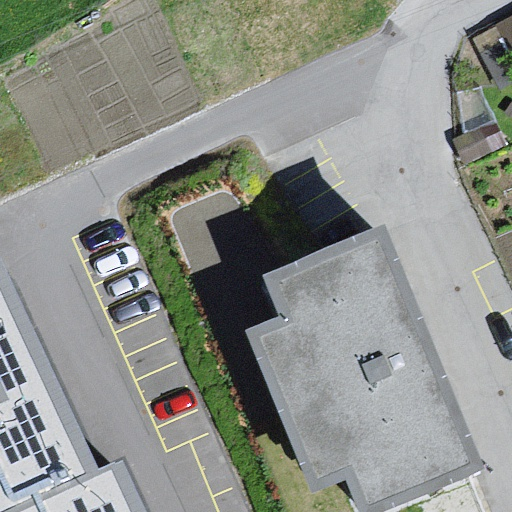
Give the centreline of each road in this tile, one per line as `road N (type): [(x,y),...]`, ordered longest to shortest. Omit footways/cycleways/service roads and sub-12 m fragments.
road 1 (unknown): [(382,117),(299,88),(123,145),(71,191),(61,289),(185,511)]
road 2 (residential): [(473,0),(434,14),(382,117),(511,440)]
